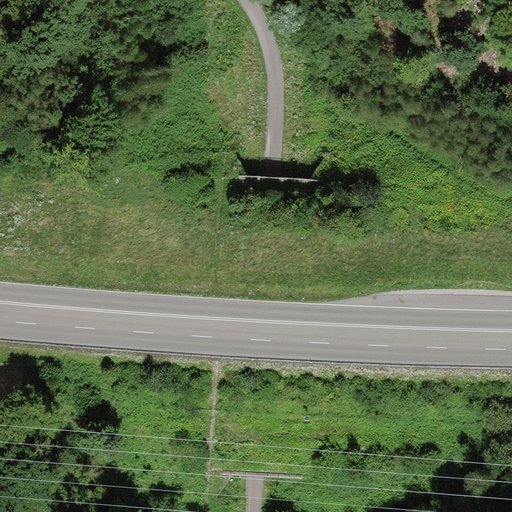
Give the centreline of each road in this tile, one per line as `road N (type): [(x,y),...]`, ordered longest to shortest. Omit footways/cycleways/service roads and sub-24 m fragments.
road 1 (unclassified): [(254,511),(277,79),(267,32),(249,0)]
road 2 (trunk): [(0,308),(288,334),(511,342)]
